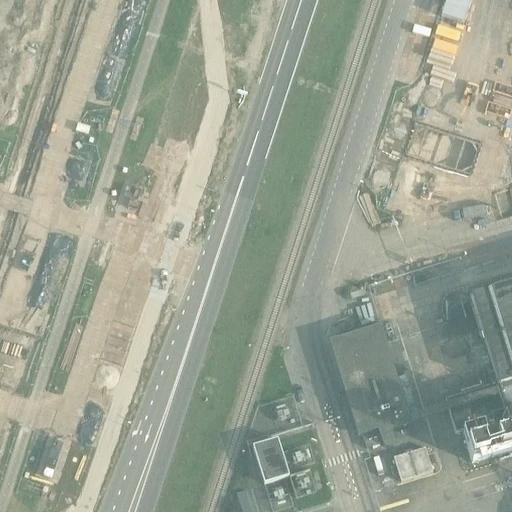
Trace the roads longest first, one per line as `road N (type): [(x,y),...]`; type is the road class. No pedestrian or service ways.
road 1 (secondary): [(130,511),(300,0)]
road 2 (unclassified): [(312,286),(404,0)]
road 3 (unclassified): [(312,286),(511,228)]
road 4 (unknown): [(434,154),(482,0)]
road 5 (unknown): [(344,511),(452,484),(459,511)]
